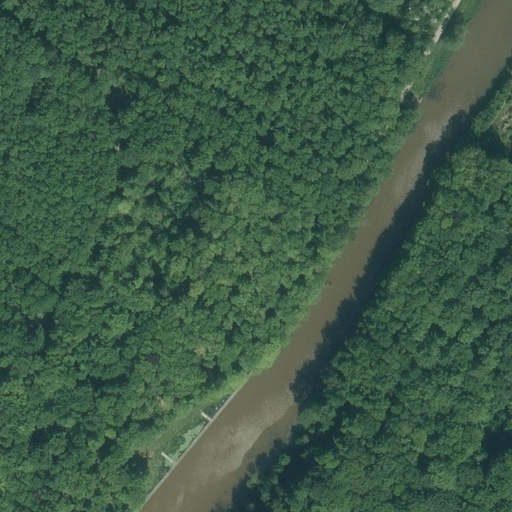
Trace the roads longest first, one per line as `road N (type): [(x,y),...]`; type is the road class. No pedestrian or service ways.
road 1 (track): [(339,511),(426,326),(511,234)]
road 2 (track): [(0,2),(86,64),(116,124)]
